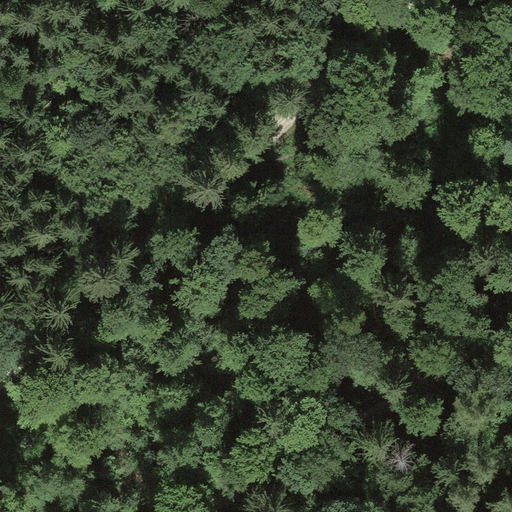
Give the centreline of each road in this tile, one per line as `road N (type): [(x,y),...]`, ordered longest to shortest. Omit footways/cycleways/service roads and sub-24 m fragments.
road 1 (track): [(0,372),(161,216),(413,0)]
road 2 (track): [(207,511),(511,334)]
